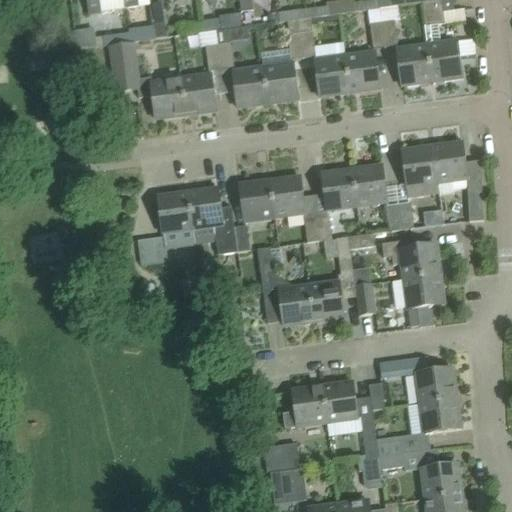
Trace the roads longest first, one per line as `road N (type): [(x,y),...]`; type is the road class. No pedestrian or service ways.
road 1 (residential): [(151,154),(502,108)]
road 2 (residential): [(261,362),(484,330)]
road 3 (residential): [(509,285),(502,108)]
road 4 (residential): [(511,473),(494,456),(484,330)]
